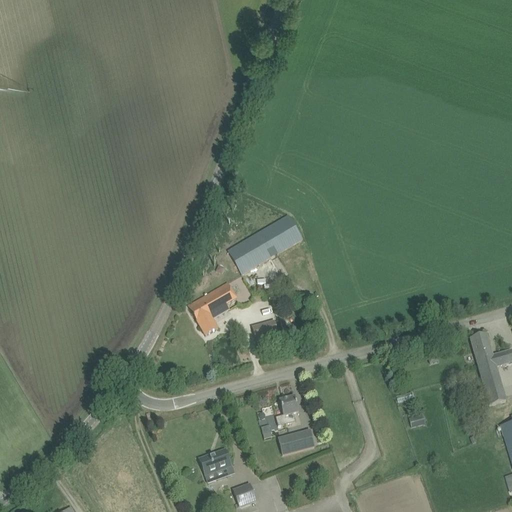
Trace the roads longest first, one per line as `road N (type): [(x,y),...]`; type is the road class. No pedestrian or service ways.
road 1 (tertiary): [(121,385),(173,293),(285,0)]
road 2 (tertiary): [(121,385),(141,400),(176,404),(511,310)]
road 3 (tertiary): [(0,501),(50,466),(121,385)]
